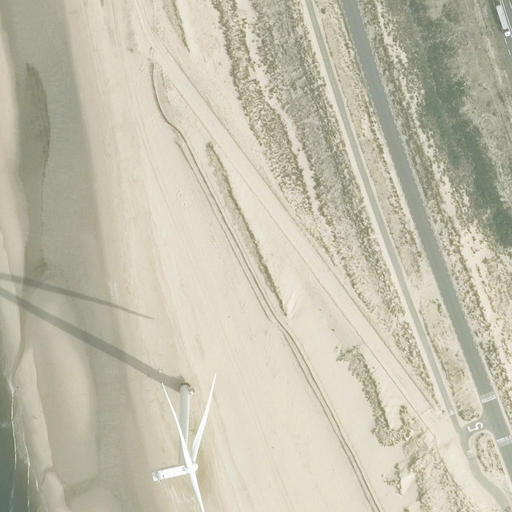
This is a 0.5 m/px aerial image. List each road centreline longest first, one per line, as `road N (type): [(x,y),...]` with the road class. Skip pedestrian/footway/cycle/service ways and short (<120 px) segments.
road 1 (track): [(174,71),(158,54),(132,48),(117,70),(117,97),(215,269),(314,511)]
road 2 (unclassified): [(365,67),(331,78),(366,130),(449,360),(458,433)]
road 3 (unclassified): [(365,67),(487,422)]
